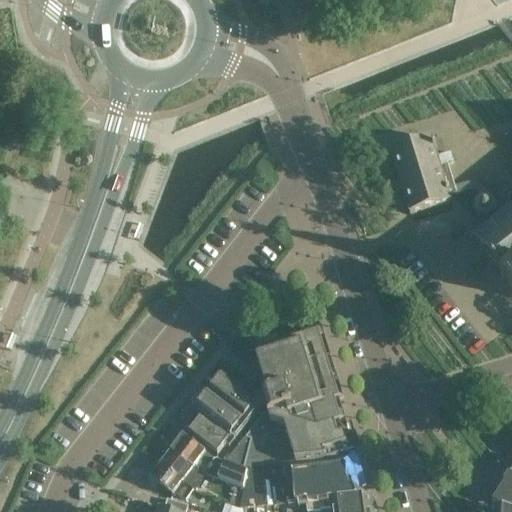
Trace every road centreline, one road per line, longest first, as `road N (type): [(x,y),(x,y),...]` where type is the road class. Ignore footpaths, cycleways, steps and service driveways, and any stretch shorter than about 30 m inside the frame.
road 1 (residential): [(49,511),(69,466),(277,201),(318,183)]
road 2 (primary): [(0,460),(102,226),(150,81)]
road 3 (primary): [(124,73),(76,250),(0,425)]
road 4 (residential): [(387,401),(318,183)]
road 5 (residential): [(318,183),(270,68),(206,38)]
road 6 (residential): [(511,365),(387,401)]
